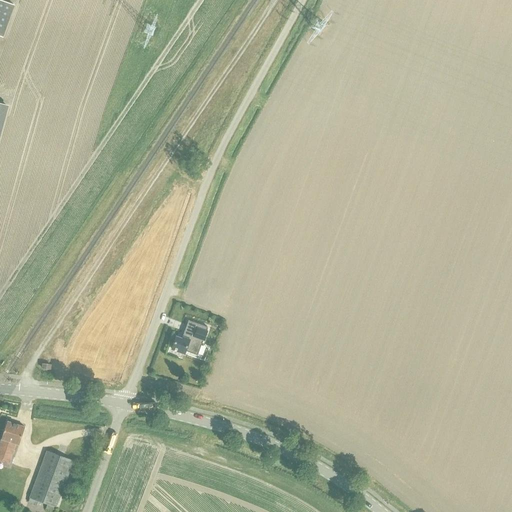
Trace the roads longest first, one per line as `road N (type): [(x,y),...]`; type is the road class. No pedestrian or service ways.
road 1 (unclassified): [(23,389),(272,0)]
road 2 (unclassified): [(124,403),(203,188),(301,0)]
road 3 (secondary): [(380,511),(308,461),(230,430),(124,403)]
